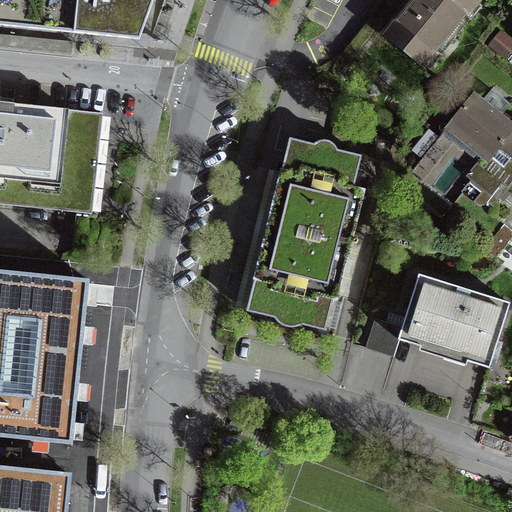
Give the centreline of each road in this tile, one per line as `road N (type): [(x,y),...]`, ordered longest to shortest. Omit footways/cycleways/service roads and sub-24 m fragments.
road 1 (residential): [(153,359),(347,406),(511,462)]
road 2 (tertiary): [(153,359),(176,199),(241,0)]
road 3 (tertiary): [(139,511),(153,359)]
road 4 (residential): [(138,79),(0,67)]
